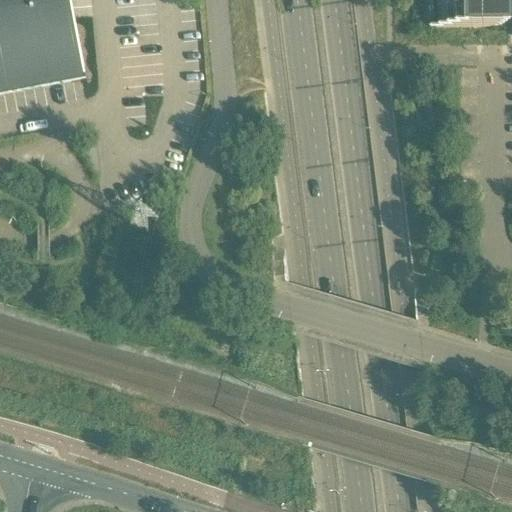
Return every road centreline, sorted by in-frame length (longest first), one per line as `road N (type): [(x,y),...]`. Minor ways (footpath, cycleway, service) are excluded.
road 1 (secondary): [(397,511),(332,0)]
road 2 (secondary): [(296,0),(361,511)]
road 3 (unclassified): [(426,347),(248,292),(218,270),(196,230),(195,181),(221,120),(216,0)]
road 4 (residential): [(511,271),(488,270),(490,59)]
road 5 (tertiary): [(179,511),(33,467)]
